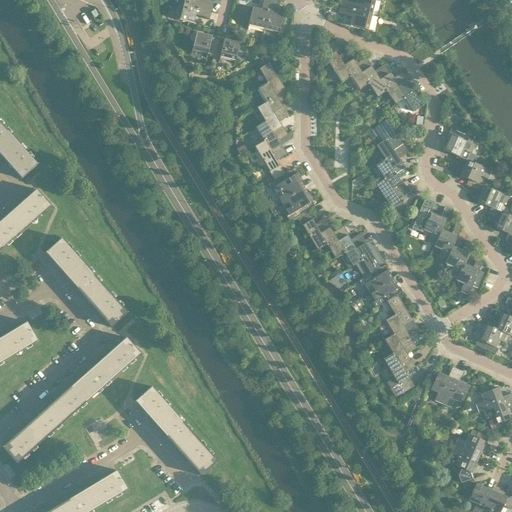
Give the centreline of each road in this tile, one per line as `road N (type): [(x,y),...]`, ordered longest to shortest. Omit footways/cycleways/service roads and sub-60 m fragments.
road 1 (residential): [(438,327),(493,295),(503,271),(454,197),(427,174),(433,98),(404,57),(306,19)]
road 2 (tertiary): [(365,511),(146,151)]
road 3 (residential): [(438,327),(374,221),(336,199),(305,146),(306,19)]
road 4 (residential): [(0,430),(94,341),(91,326),(55,288)]
road 5 (tertiary): [(51,0),(146,151)]
road 6 (tertiary): [(146,151),(121,32),(106,0)]
road 7 (residential): [(15,511),(143,435)]
